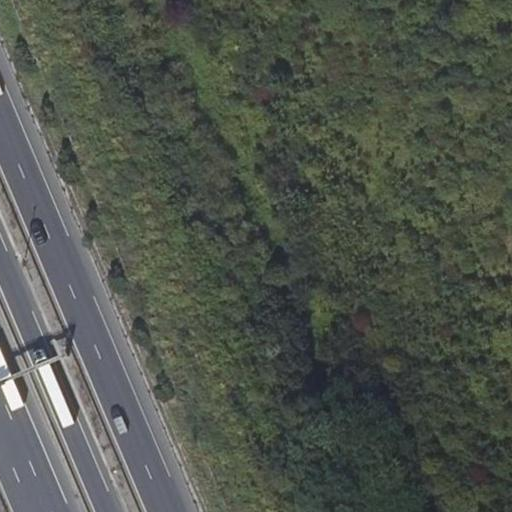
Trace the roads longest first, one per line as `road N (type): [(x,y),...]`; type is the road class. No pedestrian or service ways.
road 1 (trunk): [(165,511),(0,118)]
road 2 (motorway): [(107,511),(0,258)]
